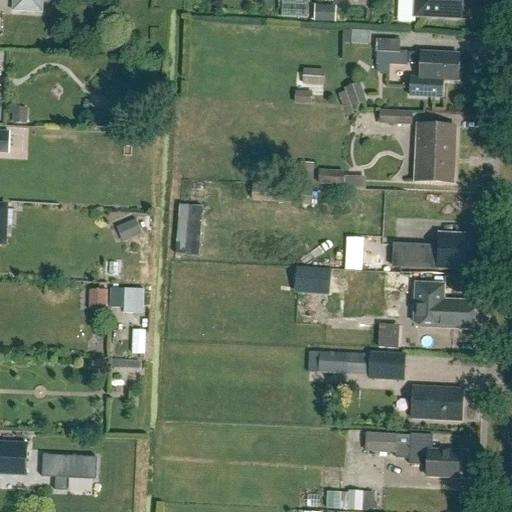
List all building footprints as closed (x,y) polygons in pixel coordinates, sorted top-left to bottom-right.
[(42,14),(42,0),(12,0),(12,12),(42,14)] [(282,0),(282,15),(304,16),(305,4),(307,4),(306,0),(282,0)] [(414,24),(415,17),(415,0),(399,0),(398,23),(414,24)] [(461,19),(462,0),(415,0),(415,17),(461,19)] [(316,7),(315,22),(330,23),(331,8),(316,7)] [(346,31),(345,44),(369,46),(369,33),(346,31)] [(399,54),(400,41),(376,40),(375,53),(399,54)] [(458,82),(459,55),(408,53),(408,56),(408,64),(420,65),(420,79),(411,78),(410,97),(442,98),(443,81),(458,82)] [(378,54),(377,66),(407,68),(408,64),(408,56),(378,54)] [(302,70),(302,85),(318,86),(319,71),(302,70)] [(352,108),(366,103),(360,84),(344,89),(346,93),(339,95),(344,108),(351,105),(352,108)] [(296,94),(296,106),(311,106),(312,94),(296,94)] [(13,112),(13,123),(27,123),(27,112),(13,112)] [(413,127),(413,113),(381,112),(380,126),(413,127)] [(96,117),(96,129),(109,130),(110,118),(96,117)] [(453,184),(456,127),(418,126),(415,182),(453,184)] [(9,135),(0,134),(0,153),(8,154),(9,135)] [(313,186),(314,166),(302,165),(301,185),(313,186)] [(345,174),(320,173),(319,186),(345,187),(345,174)] [(313,207),(313,192),(254,187),(252,202),(313,207)] [(180,207),(176,256),(199,258),(203,209),(180,207)] [(135,223),(123,228),(128,240),(140,235),(135,223)] [(476,269),(478,239),(441,237),(440,249),(396,247),(395,267),(440,270),(440,267),(476,269)] [(345,265),(384,266),(385,254),(346,253),(345,265)] [(328,296),(330,271),(295,268),(293,294),(328,296)] [(400,299),(401,272),(384,271),(383,299),(400,299)] [(474,331),(475,303),(444,301),(445,286),(416,285),(414,324),(432,325),(432,329),(474,331)] [(111,290),(110,310),(125,310),(125,291),(111,290)] [(125,310),(124,315),(144,315),(145,292),(125,291),(125,310)] [(90,292),(90,305),(106,306),(106,292),(90,292)] [(404,355),(369,353),(369,356),(369,375),(368,380),(403,382),(404,355)] [(320,373),(369,375),(369,356),(321,355),(320,373)] [(461,422),(463,391),(414,388),(413,419),(461,422)] [(411,437),(367,435),(366,452),(397,454),(396,459),(410,459),(410,465),(428,466),(428,477),(459,479),(460,453),(433,452),(433,436),(411,435),(411,437)] [(0,443),(0,475),(26,477),(28,445),(0,443)] [(43,456),(42,478),(56,479),(55,492),(67,492),(68,480),(96,481),(97,459),(43,456)] [(327,493),(326,510),(346,511),(347,494),(327,493)]
